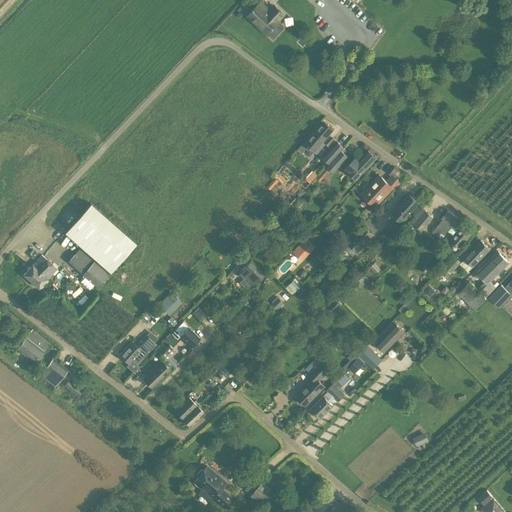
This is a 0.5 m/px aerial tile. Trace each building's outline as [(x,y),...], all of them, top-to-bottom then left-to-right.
[(267,33),(273,38),(283,27),(277,22),(285,14),(274,4),(269,10),(260,1),(247,16),(266,34),(267,33)] [(332,129),(324,122),(306,143),(317,152),(324,143),(322,141),(332,129)] [(327,160),(329,162),(340,149),(341,150),(344,147),(337,141),(332,137),(326,144),(331,148),(323,157),(327,160)] [(334,171),(344,160),(348,156),(341,150),(340,149),(329,162),(317,175),(315,177),(319,181),(330,168),(334,171)] [(355,179),(362,172),(375,158),(368,151),(359,160),(354,156),(343,168),(355,179)] [(393,166),(388,173),(394,177),(400,181),(406,174),(393,166)] [(315,177),(317,175),(312,170),(305,178),(310,182),(315,177)] [(378,174),(361,193),(375,205),(392,187),(378,174)] [(394,177),(389,183),(394,188),(400,181),(394,177)] [(278,181),(275,178),(267,186),(271,189),(278,181)] [(397,225),(418,202),(408,194),(387,217),(397,225)] [(135,242),(89,203),(64,231),(110,271),(135,242)] [(421,231),(433,216),(422,206),(409,221),(421,231)] [(365,219),(371,213),(366,208),(360,214),(365,219)] [(460,221),(448,209),(441,217),(443,219),(431,231),(437,236),(441,231),(443,233),(450,224),(454,228),(455,227),(457,230),(449,239),(459,248),(473,232),(463,223),(462,224),(459,222),(460,221)] [(373,233),(363,224),(347,241),(357,251),(373,233)] [(467,270),(472,265),(472,266),(490,248),(481,239),(463,257),(466,259),(461,264),(467,270)] [(82,273),(97,286),(107,273),(81,250),(78,248),(67,260),(82,273)] [(509,262),(498,251),(477,271),(485,280),(477,288),(470,280),(457,292),(474,309),(496,286),(490,280),(509,262)] [(38,288),(56,268),(41,254),(23,274),(38,288)] [(449,272),(460,261),(458,259),(454,255),(446,264),(444,267),(449,272)] [(263,272),(251,260),(238,273),(250,285),(263,272)] [(124,266),(115,276),(124,284),(133,275),(124,266)] [(354,280),(356,282),(364,275),(361,272),(354,280)] [(362,285),(370,278),(366,274),(358,281),(362,285)] [(286,286),(293,293),(302,285),(295,278),(286,286)] [(511,294),(511,279),(510,281),(505,287),(501,283),(488,297),(499,308),(511,294)] [(75,282),(66,281),(65,288),(74,289),(75,282)] [(429,295),(434,290),(429,285),(424,290),(429,295)] [(160,303),(171,314),(184,300),(172,289),(160,303)] [(299,294),(303,299),(309,294),(305,289),(299,294)] [(272,300),(278,307),(284,302),(278,295),(272,300)] [(335,297),(325,307),(332,314),(342,304),(335,297)] [(200,306),(194,313),(199,318),(205,311),(200,306)] [(220,314),(215,319),(218,322),(223,316),(220,314)] [(187,326),(182,321),(171,333),(176,338),(179,335),(191,346),(199,338),(187,327),(187,326)] [(396,323),(376,343),(384,350),(403,330),(396,323)] [(49,342),(32,329),(27,335),(26,334),(16,347),(34,361),(49,342)] [(136,346),(131,342),(119,354),(129,363),(132,360),(137,364),(155,344),(146,335),(136,346)] [(175,349),(169,344),(160,353),(167,358),(175,349)] [(359,355),(372,368),(381,359),(367,346),(359,355)] [(67,368),(52,357),(39,374),(55,385),(67,368)] [(153,368),(143,378),(151,386),(161,376),(171,365),(163,357),(153,368)] [(324,385),(319,379),(328,369),(320,361),(309,373),(314,378),(296,396),(305,404),(324,385)] [(204,389),(209,381),(204,379),(200,386),(204,389)] [(68,380),(64,385),(77,396),(81,391),(68,380)] [(339,387),(341,385),(336,380),(326,389),(327,391),(334,398),(337,401),(345,393),(339,387)] [(334,398),(327,391),(310,408),(319,418),(332,405),(329,402),(334,398)] [(174,410),(182,418),(197,403),(194,399),(192,401),(188,397),(174,410)] [(182,418),(189,425),(202,412),(198,407),(200,405),(197,403),(182,418)] [(414,439),(418,447),(429,441),(426,433),(414,439)] [(207,501),(212,497),(211,498),(223,508),(232,497),(221,488),(226,482),(206,466),(203,470),(200,469),(195,475),(195,479),(193,481),(201,488),(197,493),(207,501)] [(268,495),(270,497),(274,493),(269,489),(270,489),(261,481),(250,493),(259,501),(264,496),(265,498),(268,495)] [(505,511),(495,500),(492,497),(493,496),(487,489),(477,497),(483,504),(480,507),(484,511),(505,511)]
